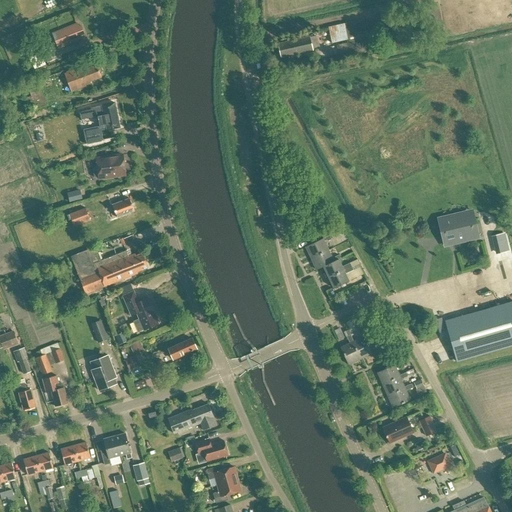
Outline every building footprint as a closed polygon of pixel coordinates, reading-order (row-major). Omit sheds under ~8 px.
[(374,21),(355,26),(357,33),(376,28),(374,21)] [(82,36),(84,35),(81,27),(78,27),(77,24),(53,34),(59,49),(83,39),(82,36)] [(344,24),(328,27),(332,44),(348,40),(344,24)] [(310,37),(278,45),(281,58),(313,51),(310,37)] [(58,59),(53,48),(42,52),(47,64),(58,59)] [(90,83),(101,78),(96,63),(75,71),(75,70),(64,75),(71,93),(91,85),(90,83)] [(36,110),(47,106),(39,84),(28,88),(36,110)] [(120,129),(115,103),(79,110),(81,120),(98,117),(100,127),(84,130),(87,144),(103,141),(101,131),(107,129),(107,131),(120,129)] [(71,136),(60,140),(65,151),(75,147),(71,136)] [(122,155),(96,159),(97,167),(95,167),(93,169),(94,178),(96,179),(99,179),(125,175),(122,155)] [(80,190),(67,193),(69,202),(82,198),(80,190)] [(117,218),(134,212),(129,199),(112,206),(117,218)] [(74,227),(90,221),(85,209),(69,215),(74,227)] [(445,247),(480,239),(474,212),(438,220),(445,247)] [(327,231),(329,236),(305,247),(311,259),(328,251),(324,242),(327,241),(327,242),(331,240),(342,235),(338,226),(327,231)] [(137,273),(147,268),(141,254),(135,256),(135,255),(131,256),(130,254),(128,255),(126,251),(101,261),(98,253),(90,257),(88,251),(71,257),(86,295),(137,274),(137,273)] [(328,251),(311,259),(316,271),(323,267),(338,260),(340,259),(339,255),(335,257),(335,258),(332,260),(328,251)] [(352,261),(358,258),(354,252),(349,255),(352,261)] [(338,260),(323,267),(328,278),(351,267),(350,263),(342,267),(338,260)] [(351,267),(328,278),(334,289),(349,282),(345,274),(353,271),(351,267)] [(139,302),(134,291),(122,296),(131,317),(137,315),(139,320),(134,322),(138,333),(159,324),(153,312),(155,311),(150,299),(148,299),(139,302)] [(511,346),(511,302),(445,321),(457,362),(511,346)] [(100,321),(91,325),(99,343),(108,340),(100,321)] [(361,339),(353,342),(352,343),(360,360),(372,355),(364,338),(365,337),(362,330),(358,332),(361,339)] [(18,346),(13,333),(0,337),(0,349),(2,348),(3,351),(18,346)] [(350,344),(340,348),(348,366),(360,360),(352,343),(353,342),(350,335),(346,337),(350,344)] [(181,357),(196,349),(192,339),(176,346),(168,350),(173,360),(181,356),(181,357)] [(46,355),(50,366),(65,361),(60,349),(46,355)] [(28,360),(25,350),(14,353),(18,364),(20,364),(24,375),(30,372),(26,361),(28,360)] [(52,372),(50,366),(46,355),(35,359),(41,376),(52,372)] [(108,356),(90,362),(93,370),(91,371),(99,391),(117,384),(115,379),(116,378),(108,356)] [(125,359),(129,369),(138,365),(135,356),(125,359)] [(394,366),(377,373),(382,385),(400,377),(399,376),(396,368),(402,365),(401,361),(393,365),(394,366)] [(400,377),(382,385),(387,397),(405,389),(404,387),(401,380),(408,377),(406,373),(399,376),(400,377)] [(56,376),(43,379),(47,394),(51,392),(55,407),(68,404),(63,388),(62,388),(60,382),(58,383),(56,376)] [(424,386),(421,380),(414,383),(417,389),(424,386)] [(23,410),(36,407),(31,390),(27,391),(25,384),(17,386),(23,410)] [(405,389),(387,397),(392,408),(410,401),(406,391),(413,388),(411,384),(404,387),(405,389)] [(203,431),(216,426),(212,417),(213,417),(208,405),(192,411),(192,410),(168,419),(174,434),(200,423),(203,431)] [(407,417),(382,428),(389,444),(414,433),(407,417)] [(436,433),(429,417),(419,421),(426,437),(436,433)] [(114,437),(119,456),(126,454),(127,460),(132,458),(125,434),(114,437)] [(109,459),(119,456),(114,437),(104,440),(106,450),(101,451),(104,466),(110,464),(109,459)] [(227,456),(224,441),(210,444),(209,439),(195,442),(198,453),(204,452),(206,461),(227,456)] [(86,443),(73,446),(78,462),(90,458),(86,443)] [(73,446),(60,450),(65,465),(78,462),(73,446)] [(183,458),(179,448),(168,452),(172,462),(183,458)] [(429,459),(435,473),(454,465),(448,452),(429,459)] [(49,453),(36,457),(40,472),(53,469),(49,453)] [(36,457),(23,460),(28,476),(40,472),(36,457)] [(12,463),(0,466),(0,471),(3,482),(16,479),(12,463)] [(149,479),(144,463),(133,466),(137,482),(149,479)] [(76,470),(78,477),(83,476),(84,481),(102,477),(100,466),(76,470)] [(218,467),(206,470),(209,480),(215,479),(217,485),(238,479),(234,468),(219,472),(218,467)] [(124,484),(122,475),(114,477),(116,486),(124,484)] [(219,492),(213,494),(216,504),(228,501),(226,495),(241,491),(238,479),(217,485),(219,492)] [(51,486),(49,480),(38,484),(41,496),(46,494),(44,488),(51,486)] [(68,499),(65,490),(57,492),(60,501),(68,499)] [(15,503),(13,495),(11,491),(6,492),(7,497),(10,505),(15,503)] [(10,505),(7,497),(6,492),(1,494),(4,506),(10,505)] [(488,508),(483,498),(465,506),(463,502),(458,504),(460,509),(452,511),(490,511),(488,508)]
